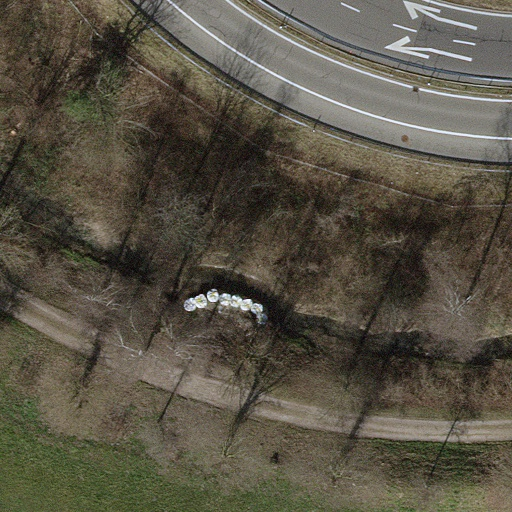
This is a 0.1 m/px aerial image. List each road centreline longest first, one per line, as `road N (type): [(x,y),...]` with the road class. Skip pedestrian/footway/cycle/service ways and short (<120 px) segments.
road 1 (track): [(0,304),(113,361),(330,428),(511,423)]
road 2 (motorway): [(192,0),(261,50),(348,92),(429,116),(511,125)]
road 3 (motorway): [(511,55),(395,33),(322,0)]
